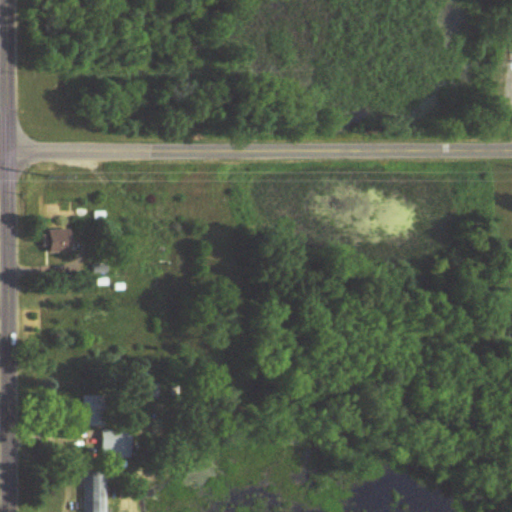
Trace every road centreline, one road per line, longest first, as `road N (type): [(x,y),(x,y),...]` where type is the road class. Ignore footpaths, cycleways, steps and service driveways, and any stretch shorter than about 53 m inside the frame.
road 1 (tertiary): [(10,511),(6,0)]
road 2 (residential): [(511,153),(0,153)]
